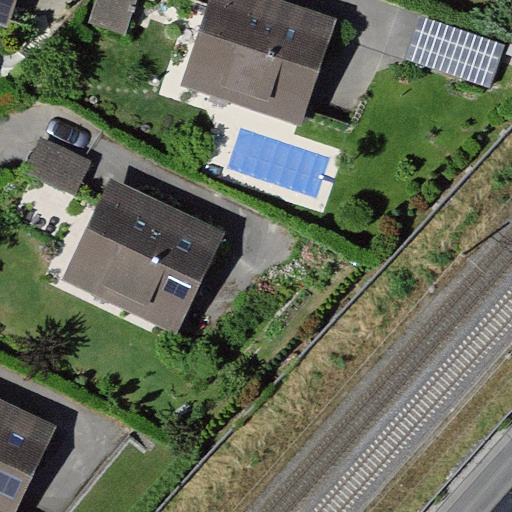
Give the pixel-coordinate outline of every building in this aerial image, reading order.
[(0,0),(0,25),(9,29),(18,0),(0,0)] [(128,0),(91,0),(84,32),(119,40),(128,0)] [(328,36),(223,0),(205,0),(171,96),(292,138),(328,36)] [(85,175),(32,155),(20,187),(73,207),(85,175)] [(212,248),(104,196),(58,293),(166,344),(212,248)] [(0,511),(10,511),(44,444),(0,422),(0,511)]
